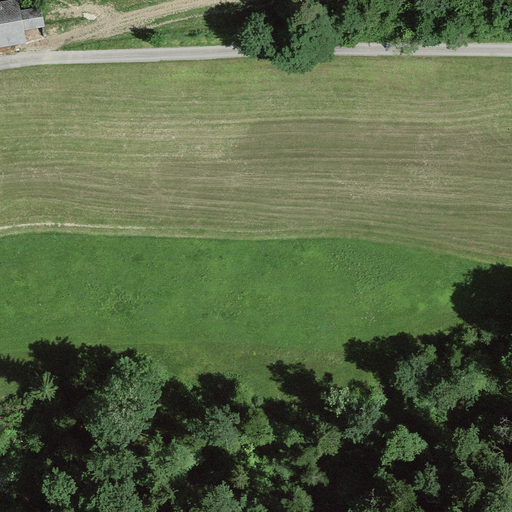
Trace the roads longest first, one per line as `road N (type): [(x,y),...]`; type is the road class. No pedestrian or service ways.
road 1 (unclassified): [(511,57),(0,65)]
road 2 (track): [(0,64),(212,0)]
